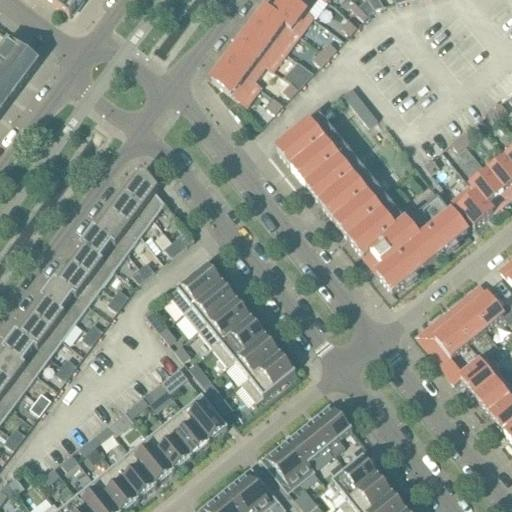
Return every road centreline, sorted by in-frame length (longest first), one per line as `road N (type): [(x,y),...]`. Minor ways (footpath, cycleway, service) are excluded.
road 1 (residential): [(378,343),(242,171),(170,95)]
road 2 (residential): [(141,134),(161,148),(343,372)]
road 3 (residential): [(0,323),(141,134)]
road 4 (residential): [(168,511),(343,372)]
road 5 (residential): [(511,505),(378,343)]
road 6 (residential): [(343,372),(452,511)]
road 7 (residential): [(378,343),(511,236)]
road 8 (residential): [(81,61),(0,170)]
